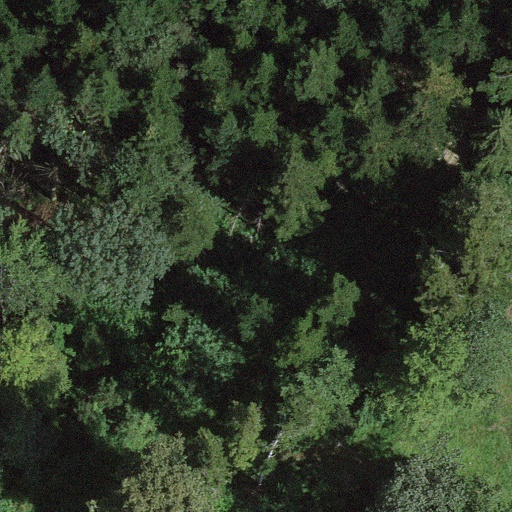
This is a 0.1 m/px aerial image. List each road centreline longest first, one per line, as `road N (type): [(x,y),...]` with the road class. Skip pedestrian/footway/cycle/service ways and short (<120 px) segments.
road 1 (track): [(511,48),(461,128),(203,437)]
road 2 (track): [(44,511),(101,471),(203,437),(287,447),(438,511)]
